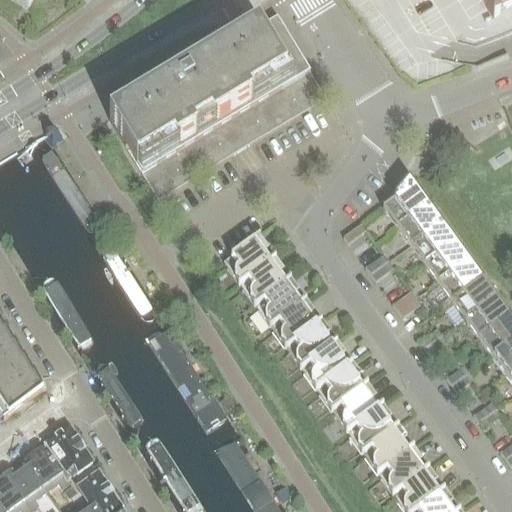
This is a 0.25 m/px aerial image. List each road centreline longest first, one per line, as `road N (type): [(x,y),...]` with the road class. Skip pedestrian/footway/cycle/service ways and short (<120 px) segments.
road 1 (residential): [(389,118),(324,212),(318,245),(508,511)]
road 2 (secondary): [(0,130),(219,0)]
road 3 (secondary): [(141,0),(0,100)]
road 4 (residential): [(151,511),(78,395)]
road 5 (residential): [(78,395),(8,280)]
road 6 (residential): [(389,118),(312,8)]
road 7 (residential): [(511,74),(389,118)]
